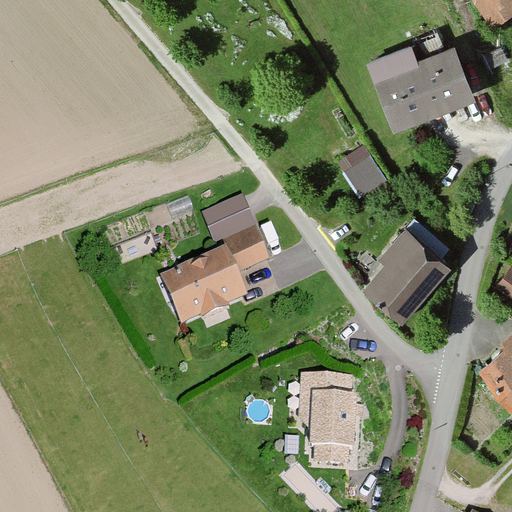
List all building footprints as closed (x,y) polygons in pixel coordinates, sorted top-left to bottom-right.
[(511,0),(479,0),(489,15),(511,0)] [(375,84),(419,67),(411,50),(367,64),(375,84)] [(375,84),(396,131),(473,103),(455,53),(419,67),(375,84)] [(338,161),(359,198),(386,182),(365,146),(338,161)] [(239,196),(204,211),(216,239),(251,224),(239,196)] [(364,290),(404,325),(451,271),(405,230),(379,259),(384,267),(364,290)] [(253,236),(219,251),(229,272),(263,258),(253,236)] [(219,251),(161,274),(179,320),(239,297),(229,272),(219,251)] [(511,257),(509,255),(494,276),(511,288),(511,257)] [(502,353),(476,373),(511,420),(511,333),(496,346),(502,353)] [(358,376),(302,372),(297,430),(312,431),(310,458),(351,461),(358,376)] [(491,511),(470,500),(462,511),(491,511)]
